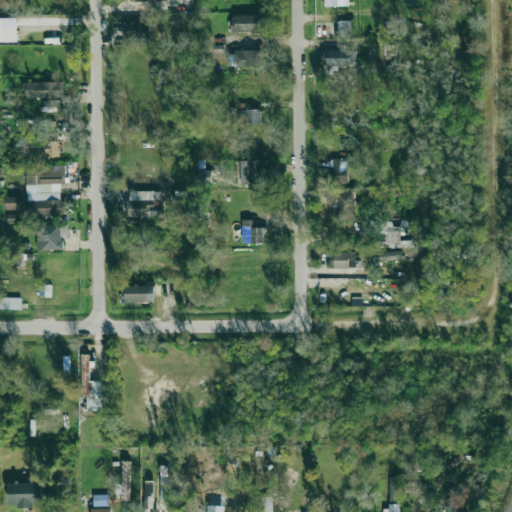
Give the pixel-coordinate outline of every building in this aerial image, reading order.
[(259,14),(232,15),(232,32),(260,32),(259,14)] [(0,17),(0,41),(17,41),(17,18),(0,17)] [(350,20),(338,21),(338,37),(350,37),(350,20)] [(124,23),(125,44),(150,44),(150,22),(124,23)] [(235,53),(228,54),(229,67),(261,66),(261,49),(235,50),(235,53)] [(357,51),(323,50),(323,65),(356,66),(357,51)] [(63,97),(63,82),(25,82),(26,98),(63,97)] [(239,110),(239,125),(262,124),(262,109),(239,110)] [(19,157),(59,158),(59,141),(49,141),(49,137),(20,137),(19,157)] [(350,183),(350,158),(333,159),(334,183),(350,183)] [(241,161),(241,184),(263,184),(262,160),(241,161)] [(26,166),(27,218),(63,217),(62,184),(65,184),(65,165),(26,166)] [(199,186),(212,186),(212,170),(199,170),(199,186)] [(334,220),(355,221),(356,189),(334,189),(334,220)] [(161,190),(128,191),(128,217),(162,216),(161,190)] [(5,209),(22,209),(22,196),(5,196),(5,209)] [(242,243),(267,243),(266,227),(253,227),(253,219),(242,220),(242,243)] [(68,237),(68,224),(36,225),(37,250),(63,249),(63,237),(68,237)] [(399,244),(400,227),(387,226),(386,243),(399,244)] [(378,260),(401,261),(401,252),(379,251),(378,260)] [(330,268),(358,267),(358,260),(356,261),(355,252),(330,253),(330,268)] [(154,285),(121,286),(122,303),(155,302),(154,285)] [(0,308),(21,309),(21,298),(0,296),(0,308)] [(81,395),(87,395),(86,410),(102,410),(102,380),(90,380),(90,354),(82,354),(81,395)] [(119,484),(119,500),(129,500),(131,461),(123,461),(122,484),(119,484)] [(389,503),(399,503),(400,477),(390,477),(389,503)] [(9,504),(17,504),(17,507),(44,506),(43,482),(8,483),(9,504)] [(144,511),(158,511),(159,509),(153,509),(153,482),(146,482),(144,511)] [(108,494),(93,495),(94,506),(109,506),(108,494)] [(259,511),(273,511),(273,497),(259,497),(259,511)]
